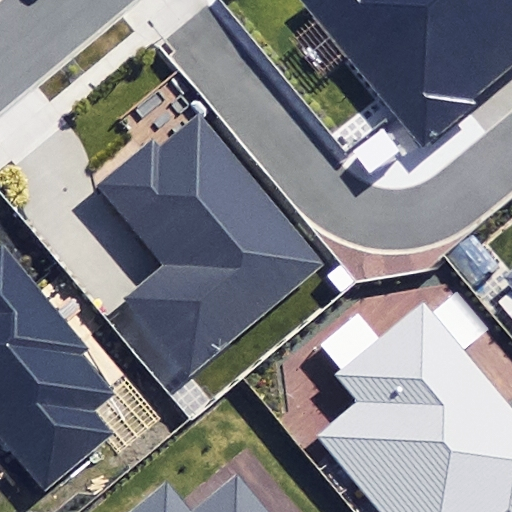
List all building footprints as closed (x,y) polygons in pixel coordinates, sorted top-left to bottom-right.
[(511,73),(511,63),(459,0),(300,0),(422,147),(511,73)] [(511,0),(459,0),(511,63),(511,0)] [(331,267),(205,111),(156,149),(151,142),(96,185),(162,266),(121,298),(189,382),(331,267)] [(91,350),(3,246),(0,248),(0,425),(50,485),(112,433),(94,412),(119,391),(87,353),(91,350)] [(511,267),(501,276),(511,289),(511,267)] [(318,435),(381,511),(506,511),(508,510),(509,511),(511,511),(511,408),(424,302),(338,374),(360,401),(318,435)] [(269,511),(239,475),(194,511),(189,511),(165,482),(128,511),(269,511)]
